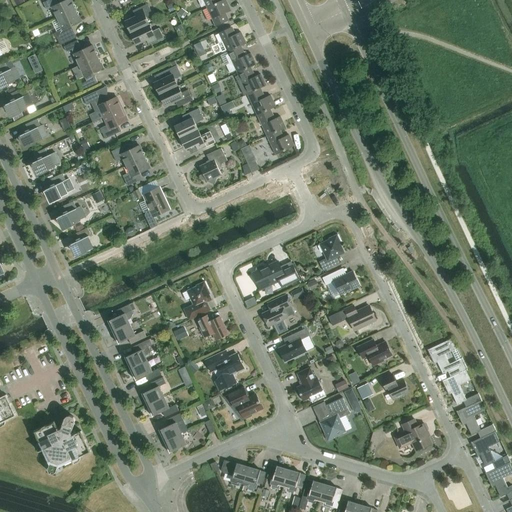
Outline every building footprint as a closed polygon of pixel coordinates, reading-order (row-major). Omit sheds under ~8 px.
[(57,19),(76,10),(71,0),(67,0),(58,5),(55,0),(49,0),(43,3),(47,10),(52,8),(57,19)] [(223,0),(219,2),(218,0),(206,6),(216,27),(228,21),(225,14),(231,11),(225,0),(223,0)] [(175,10),(172,3),(167,5),(170,12),(175,10)] [(131,33),(150,25),(146,18),(153,15),(148,4),(133,11),(136,17),(126,22),(131,33)] [(184,18),(188,13),(182,8),(178,14),(184,18)] [(76,10),(57,19),(63,30),(55,33),(57,39),(71,32),(69,27),(81,21),(76,10)] [(150,25),(131,33),(136,45),(146,40),(149,45),(164,38),(159,29),(153,32),(150,25)] [(219,33),(223,41),(220,42),(219,45),(222,51),(226,49),(228,52),(240,47),(246,44),(241,32),(235,35),(231,28),(219,33)] [(80,66),(98,57),(93,46),(82,50),(78,41),(64,47),(67,52),(72,50),(80,66)] [(236,70),(238,73),(250,68),(256,65),(251,53),(245,56),(240,47),(228,52),(233,62),(226,65),(230,73),(236,70)] [(31,64),(38,61),(35,55),(28,58),(31,64)] [(98,57),(80,66),(72,69),(76,76),(79,79),(85,77),(87,82),(82,84),(84,89),(98,83),(95,78),(93,79),(91,74),(103,68),(98,57)] [(9,83),(16,80),(21,78),(16,67),(8,70),(5,64),(0,66),(0,88),(9,85),(9,83)] [(204,68),(207,74),(213,71),(210,65),(204,68)] [(167,78),(155,84),(160,95),(178,86),(175,79),(182,76),(177,66),(164,72),(167,78)] [(247,94),(248,94),(260,89),(266,86),(261,74),(255,77),(250,68),(238,73),(244,86),(241,88),(244,95),(247,94)] [(222,91),(218,84),(212,86),(216,94),(222,91)] [(178,86),(160,95),(165,106),(178,100),(181,106),(193,101),(188,90),(182,93),(178,86)] [(10,103),(3,106),(4,107),(6,105),(12,117),(24,111),(23,110),(33,105),(28,94),(22,97),(22,95),(20,92),(23,90),(22,89),(6,96),(10,103)] [(258,116),(270,110),(276,107),(271,95),(264,98),(260,89),(248,94),(258,116)] [(101,111),(104,118),(122,109),(117,97),(105,103),(103,98),(105,97),(105,96),(101,98),(97,91),(83,98),(87,105),(91,103),(96,113),(101,111)] [(180,138),(198,130),(196,124),(204,119),(199,108),(186,114),(189,120),(175,127),(180,138)] [(122,109),(104,118),(108,125),(100,129),(105,139),(121,132),(118,126),(128,121),(122,109)] [(233,116),(230,110),(224,113),(226,118),(233,116)] [(258,116),(267,137),(280,131),(286,128),(281,117),(274,119),(270,110),(258,116)] [(41,126),(38,119),(21,127),(24,134),(18,137),(21,136),(26,147),(38,142),(38,141),(48,136),(43,125),(41,126)] [(198,130),(180,138),(186,150),(200,143),(203,149),(215,143),(210,132),(201,136),(198,130)] [(283,138),(280,131),(267,137),(276,155),(294,146),(289,135),(283,138)] [(86,139),(80,142),(86,153),(91,150),(86,139)] [(241,149),(248,164),(257,160),(250,145),(241,149)] [(123,159),(126,166),(145,157),(140,146),(127,152),(124,146),(112,152),(117,162),(123,159)] [(203,174),(199,176),(199,179),(215,185),(218,177),(222,175),(219,171),(223,163),(228,161),(222,148),(207,155),(209,160),(206,162),(207,164),(200,167),(203,174)] [(60,163),(55,152),(48,156),(45,149),(34,154),(37,161),(31,164),(31,165),(34,163),(39,175),(51,169),(51,168),(60,163)] [(150,169),(145,157),(126,166),(130,173),(123,176),(128,186),(140,180),(138,174),(150,169)] [(63,195),(67,193),(73,190),(73,188),(72,184),(69,183),(68,184),(63,174),(54,177),(48,181),(46,181),(49,188),(43,191),(44,192),(47,190),(52,202),(64,196),(63,195)] [(144,195),(151,210),(146,212),(145,216),(148,222),(155,219),(154,217),(170,210),(159,188),(144,195)] [(142,196),(139,189),(134,192),(137,198),(142,196)] [(62,215),(56,218),(56,219),(59,218),(64,229),(77,223),(77,222),(86,217),(81,206),(77,208),(74,202),(59,208),(62,215)] [(75,228),(77,233),(85,229),(83,224),(75,228)] [(75,243),(69,245),(69,246),(72,245),(77,256),(89,250),(89,249),(93,247),(88,237),(91,235),(88,228),(72,236),(75,243)] [(332,259),(345,253),(340,243),(341,243),(337,235),(329,239),(329,240),(320,244),(327,259),(319,262),(323,271),(335,266),(332,259)] [(282,287),(299,279),(291,262),(281,267),(278,261),(264,268),(263,266),(262,266),(257,268),(256,270),(257,271),(255,272),(262,286),(271,282),(273,285),(279,282),(282,287)] [(360,286),(353,272),(342,277),(339,270),(323,278),(326,285),(335,282),(341,295),(360,286)] [(308,284),(311,290),(319,287),(316,280),(308,284)] [(211,310),(207,303),(212,300),(207,290),(208,290),(205,282),(196,286),(197,287),(187,291),(194,305),(184,309),(189,320),(211,310)] [(291,292),(294,299),(305,294),(302,287),(291,292)] [(268,303),(271,310),(263,314),(269,327),(288,318),(288,317),(295,314),(291,306),(292,306),(287,295),(268,303)] [(254,298),(246,302),(249,308),(257,304),(254,298)] [(113,333),(131,324),(129,319),(131,319),(133,314),(132,311),(136,309),(133,303),(116,311),(118,310),(120,315),(109,321),(108,320),(113,333)] [(333,326),(349,318),(355,331),(376,321),(369,306),(357,312),(354,305),(329,317),(333,326)] [(213,334),(216,340),(228,335),(220,317),(213,320),(210,314),(196,321),(204,338),(213,334)] [(175,324),(174,323),(172,322),(169,322),(167,322),(166,323),(169,330),(177,327),(176,326),(175,324)] [(131,324),(113,333),(119,345),(119,344),(129,339),(131,345),(147,337),(144,331),(136,335),(131,324)] [(174,331),(178,341),(189,336),(185,327),(174,331)] [(301,340),(308,337),(305,329),(290,336),(293,342),(279,349),(285,362),(307,352),(301,340)] [(125,357),(130,369),(148,361),(145,356),(148,355),(150,350),(149,347),(153,345),(150,339),(133,347),(135,353),(125,357),(125,356),(125,357)] [(456,349),(451,339),(450,339),(451,340),(429,350),(428,349),(428,350),(435,364),(438,363),(443,374),(448,371),(451,377),(466,370),(466,371),(468,371),(462,358),(462,359),(450,364),(445,355),(456,349)] [(373,340),(370,342),(358,347),(361,356),(367,353),(373,366),(384,361),(383,360),(392,355),(386,342),(376,347),(373,340)] [(334,352),(331,346),(325,349),(328,355),(334,352)] [(219,368),(224,377),(215,381),(219,391),(236,383),(232,374),(237,371),(238,372),(244,369),(237,354),(230,357),(227,351),(206,361),(211,372),(219,368)] [(152,371),(148,361),(130,369),(136,381),(137,381),(136,380),(146,375),(148,381),(162,374),(159,368),(152,371)] [(189,367),(195,373),(199,369),(193,363),(189,367)] [(188,371),(185,367),(178,370),(181,375),(188,371)] [(326,397),(324,392),(317,378),(316,379),(310,368),(297,374),(303,385),(297,388),(304,401),(311,398),(313,403),(326,397)] [(467,400),(466,399),(460,385),(471,380),(466,371),(466,370),(451,377),(443,381),(443,380),(442,381),(449,395),(452,393),(458,404),(466,400),(467,400)] [(359,371),(353,374),(357,383),(364,380),(359,371)] [(393,399),(409,392),(404,380),(397,384),(393,375),(382,380),(387,391),(389,390),(393,399)] [(142,393),(147,405),(165,397),(160,386),(166,383),(163,377),(150,384),(152,389),(143,393),(142,393)] [(345,380),(335,385),(339,392),(349,387),(345,380)] [(357,389),(363,400),(374,394),(368,383),(366,384),(365,381),(356,385),(358,388),(357,389)] [(0,420),(4,419),(5,421),(16,416),(6,395),(3,396),(1,391),(0,391),(0,386),(0,384),(0,383),(0,420)] [(245,387),(224,397),(243,421),(254,416),(253,414),(263,410),(256,394),(250,398),(245,387)] [(481,402),(482,402),(482,401),(479,393),(478,393),(478,394),(466,399),(467,400),(466,400),(469,406),(480,401),(481,402)] [(169,408),(165,397),(147,405),(153,417),(154,417),(153,416),(163,412),(165,417),(179,411),(176,404),(169,408)] [(331,417),(320,422),(326,435),(325,435),(328,441),(334,438),(334,437),(346,432),(352,429),(345,416),(351,413),(343,397),(326,406),(331,417)] [(357,397),(349,401),(352,406),(359,403),(357,397)] [(485,411),(481,402),(480,401),(469,406),(458,412),(457,411),(463,426),(467,424),(472,436),(478,433),(481,438),(495,432),(495,433),(497,432),(493,424),(492,424),(493,425),(481,430),(474,416),(485,411)] [(205,410),(202,404),(197,407),(199,412),(205,410)] [(159,429),(165,442),(182,434),(177,423),(183,420),(180,414),(167,420),(169,425),(160,430),(159,429)] [(61,422),(56,425),(55,421),(34,431),(39,443),(42,441),(45,448),(39,451),(39,452),(43,450),(48,460),(50,459),(51,461),(50,464),(50,465),(51,464),(58,466),(58,467),(59,464),(61,463),(62,465),(72,461),(74,464),(75,464),(72,458),(79,455),(80,457),(91,452),(81,431),(74,426),(75,423),(75,421),(75,420),(75,419),(73,416),(71,415),(68,416),(66,417),(65,419),(63,423),(61,422)] [(402,425),(406,433),(398,436),(403,447),(412,443),(416,451),(421,449),(423,450),(427,449),(428,446),(432,444),(426,432),(428,431),(424,423),(418,426),(414,419),(402,425)] [(216,431),(211,420),(205,422),(211,434),(216,431)] [(486,466),(494,463),(496,462),(495,461),(489,447),(500,442),(495,433),(495,432),(481,438),(472,443),(472,442),(471,442),(478,457),(481,455),(486,466)] [(187,445),(182,434),(165,442),(170,454),(171,453),(170,453),(187,445)] [(495,461),(496,462),(494,463),(497,468),(509,463),(510,464),(511,463),(508,455),(507,455),(507,456),(495,461)] [(244,484),(249,466),(237,463),(237,464),(225,460),(222,470),(223,474),(233,476),(231,486),(232,483),(238,485),(239,482),(244,484)] [(220,469),(216,461),(210,464),(214,472),(220,469)] [(511,473),(511,468),(510,464),(509,463),(497,469),(497,468),(486,473),(492,488),(496,486),(501,497),(509,493),(511,499),(511,500),(511,499),(511,485),(508,488),(503,478),(511,473)] [(280,486),(284,487),(289,469),(277,466),(277,467),(271,465),(268,477),(273,479),(272,479),(270,484),(272,485),(272,487),(279,489),(280,486)] [(260,470),(249,466),(244,484),(247,485),(246,488),(254,490),(255,488),(257,489),(258,484),(257,483),(263,485),(266,472),(260,470)] [(301,473),(289,469),(284,487),(287,488),(286,491),(294,493),(295,491),(297,492),(298,486),(297,486),(303,487),(306,475),(300,473),(301,473)] [(308,480),(304,492),(300,508),(306,510),(308,502),(316,504),(317,500),(320,501),(325,484),(314,481),(308,480)] [(325,484),(320,501),(324,503),(323,506),(333,509),(333,508),(337,509),(343,490),(337,488),(337,487),(325,484)] [(358,511),(360,504),(349,501),(349,502),(342,500),(338,511),(358,511)]
